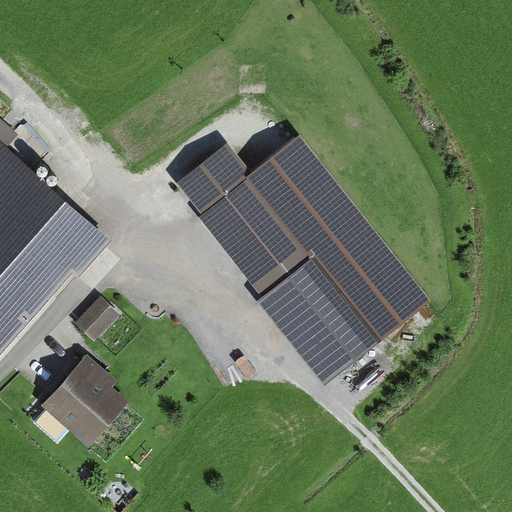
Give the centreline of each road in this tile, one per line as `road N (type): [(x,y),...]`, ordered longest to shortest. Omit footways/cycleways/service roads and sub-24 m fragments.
road 1 (track): [(0,67),(127,220),(202,256),(435,511)]
road 2 (track): [(147,236),(0,375)]
